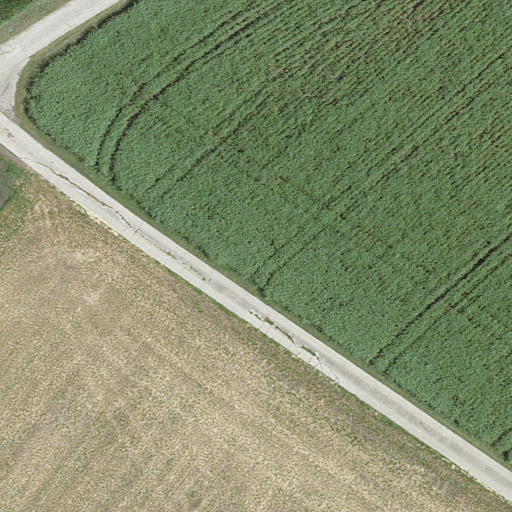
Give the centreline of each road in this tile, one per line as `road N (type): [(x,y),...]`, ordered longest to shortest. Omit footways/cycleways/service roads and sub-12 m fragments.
road 1 (track): [(511,487),(0,129)]
road 2 (track): [(103,0),(0,63)]
